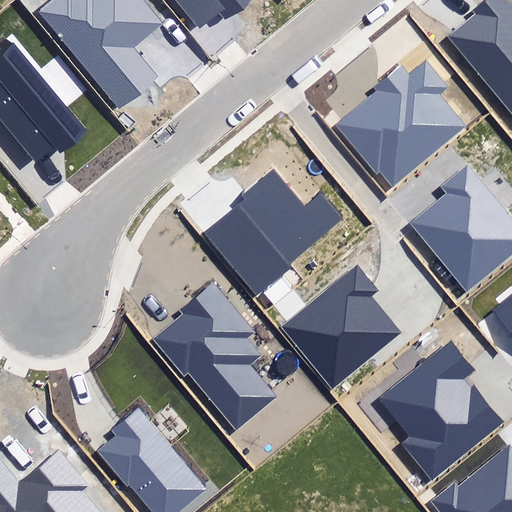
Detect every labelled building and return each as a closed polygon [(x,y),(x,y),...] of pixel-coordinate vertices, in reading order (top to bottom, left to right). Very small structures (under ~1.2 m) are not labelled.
[(161,23),(141,0),(55,0),(40,13),(120,106),(157,76),(132,47),(161,23)] [(248,0),(172,0),(200,31),(220,13),(227,20),(248,0)] [(447,37),(511,117),(511,9),(504,0),(484,0),(473,10),(476,14),(447,37)] [(12,44),(0,54),(0,143),(20,167),(33,156),(38,162),(54,148),(61,155),(89,130),(12,44)] [(410,72),(401,62),(373,86),(378,91),(335,127),(376,173),(380,169),(393,185),(464,124),(438,94),(448,85),(426,59),(410,72)] [(511,253),(511,219),(467,164),(440,186),(447,194),(412,222),(468,290),(511,253)] [(306,205),(274,168),(243,195),(249,201),(209,235),(255,288),(339,216),(319,194),(306,205)] [(380,290),(358,264),(281,327),(332,389),(402,332),(372,296),(380,290)] [(255,332),(213,283),(179,311),(182,314),(151,339),(182,376),(187,371),(236,430),(275,397),(249,366),(261,356),(247,339),(255,332)] [(511,293),(491,310),(511,335),(511,293)] [(401,444),(431,481),(504,423),(474,385),(469,388),(463,380),(474,371),(450,342),(379,398),(409,437),(401,444)] [(175,511),(205,488),(138,408),(112,429),(116,435),(96,451),(126,487),(130,485),(152,511),(175,511)] [(454,479),(428,500),(437,511),(511,511),(511,447),(509,444),(459,485),(454,479)] [(19,482),(1,459),(0,459),(0,511),(100,511),(83,490),(89,485),(59,449),(19,482)]
